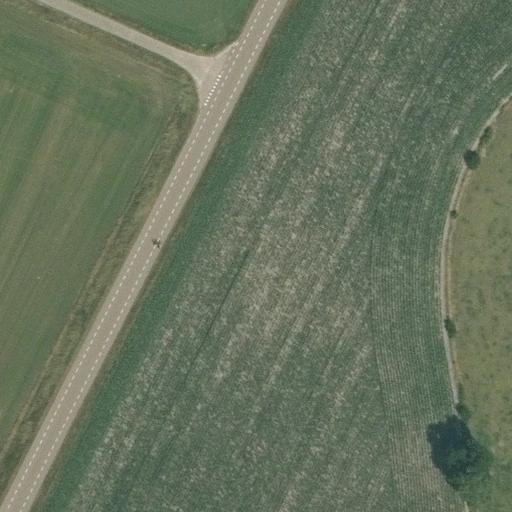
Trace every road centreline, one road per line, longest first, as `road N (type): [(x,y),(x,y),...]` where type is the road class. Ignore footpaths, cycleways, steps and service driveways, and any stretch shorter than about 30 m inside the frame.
road 1 (tertiary): [(18,511),(273,0)]
road 2 (track): [(232,82),(46,0)]
